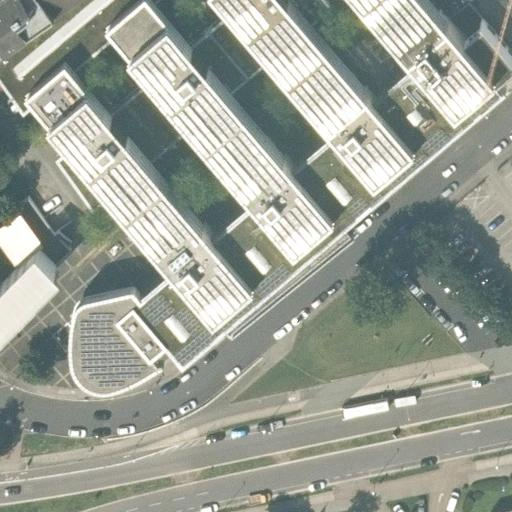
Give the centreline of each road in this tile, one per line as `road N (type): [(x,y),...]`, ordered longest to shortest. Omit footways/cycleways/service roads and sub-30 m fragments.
road 1 (unclassified): [(0,403),(97,420),(177,396),(511,119)]
road 2 (primary): [(511,395),(0,496)]
road 3 (primary): [(134,511),(511,431)]
